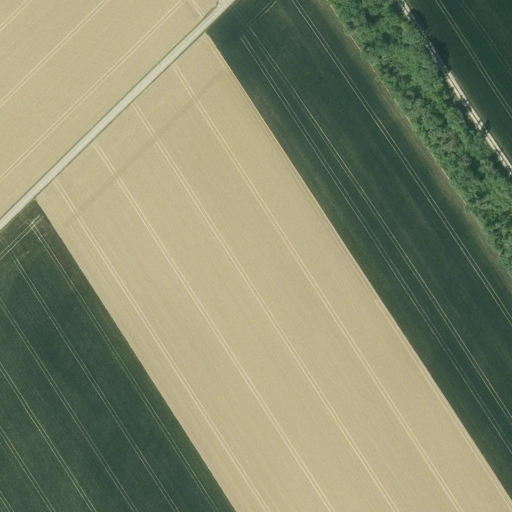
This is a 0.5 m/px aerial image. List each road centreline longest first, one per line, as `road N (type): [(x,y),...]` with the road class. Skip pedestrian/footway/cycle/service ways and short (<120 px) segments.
road 1 (track): [(227,0),(0,231)]
road 2 (track): [(397,0),(511,171)]
